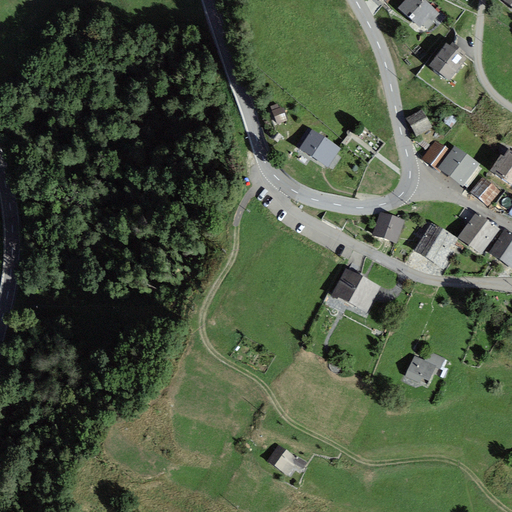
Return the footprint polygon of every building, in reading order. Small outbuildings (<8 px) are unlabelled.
[(439,14),(423,0),(405,0),(398,8),(420,28),(423,25),(426,28),(439,14)] [(448,48),(434,69),(455,82),(469,61),(448,48)] [(277,104),(270,107),(277,124),(288,120),(282,106),(279,107),(277,104)] [(422,110),(406,119),(416,137),(432,128),(422,110)] [(312,130),(299,149),(327,168),(341,149),(312,130)] [(450,151),(435,141),(421,160),(439,172),(441,171),(438,168),(450,151)] [(454,146),(450,151),(438,168),(441,171),(462,186),(479,164),(454,146)] [(511,152),(508,149),(503,156),(501,155),(489,172),(511,187),(511,152)] [(483,177),(470,192),(488,206),(500,191),(483,177)] [(404,220),(380,212),(372,235),(397,243),(404,220)] [(468,245),(487,220),(476,212),(457,237),(468,245)] [(499,229),(487,220),(468,245),(480,254),(499,229)] [(458,239),(431,223),(414,251),(441,267),(458,239)] [(511,234),(504,229),(489,253),(511,268),(511,234)] [(346,268),(332,293),(367,313),(381,287),(346,268)] [(415,356),(407,370),(404,377),(419,384),(422,378),(429,381),(436,368),(439,370),(445,359),(429,351),(424,360),(415,356)] [(279,445),(268,462),(287,475),(295,464),(302,469),(307,462),(299,457),(298,458),(279,445)]
